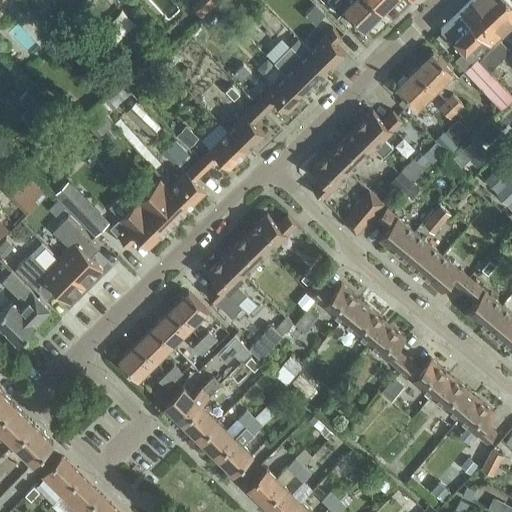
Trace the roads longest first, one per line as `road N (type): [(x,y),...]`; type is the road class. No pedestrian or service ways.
road 1 (residential): [(269,166),(365,268),(511,387)]
road 2 (unclassified): [(77,355),(269,166)]
road 3 (residential): [(269,166),(443,0)]
road 4 (residential): [(101,468),(145,423),(77,355)]
